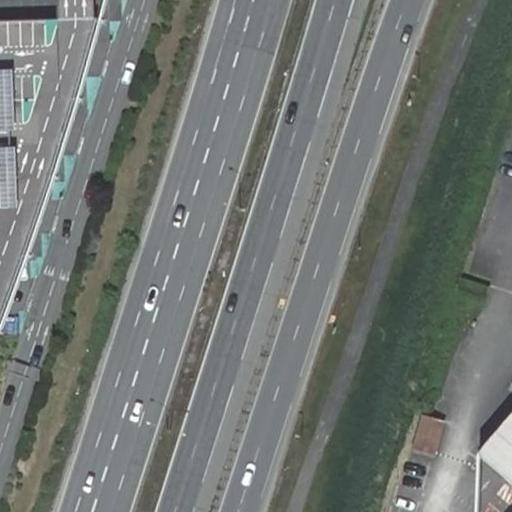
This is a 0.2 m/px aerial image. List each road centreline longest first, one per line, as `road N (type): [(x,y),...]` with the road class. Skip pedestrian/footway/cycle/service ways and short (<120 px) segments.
road 1 (motorway): [(175,511),(334,0)]
road 2 (trunk): [(252,0),(102,511)]
road 3 (unclassified): [(0,453),(142,0)]
road 4 (trunk): [(258,448),(407,0)]
